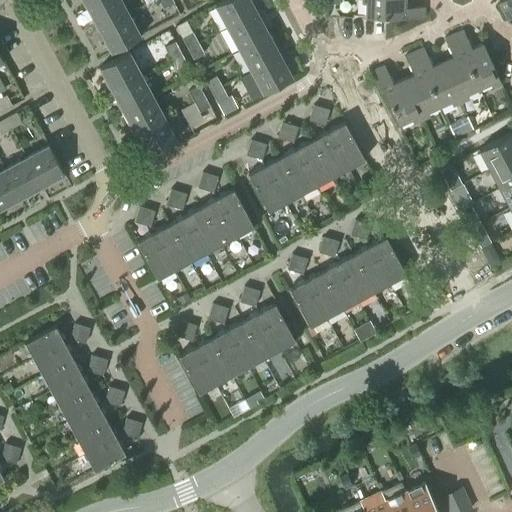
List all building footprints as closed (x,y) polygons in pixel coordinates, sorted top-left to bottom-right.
[(127,10),(121,0),(94,0),(87,4),(98,25),(127,10)] [(227,24),(255,9),(250,0),(221,0),(215,3),(227,24)] [(404,5),(404,0),(365,0),(365,14),(424,17),(424,6),(404,5)] [(511,5),(511,0),(502,0),(497,3),(502,11),(511,5)] [(511,5),(502,11),(507,20),(511,17),(511,5)] [(267,30),(256,10),(255,9),(227,24),(238,45),(267,30)] [(140,35),(128,12),(127,10),(98,25),(112,50),(140,35)] [(182,36),(192,31),(186,20),(176,26),(182,36)] [(478,87),(478,86),(499,77),(483,42),(472,47),(463,28),(454,33),(478,87)] [(278,51),(268,32),(267,30),(238,45),(250,67),(278,51)] [(203,52),(198,42),(192,31),(182,36),(182,37),(193,57),(203,52)] [(458,95),(478,87),(454,33),(444,37),(452,55),(442,60),(458,95)] [(170,57),(181,51),(175,40),(164,46),(170,57)] [(458,95),(442,60),(432,64),(424,46),(414,51),(438,104),(458,95)] [(111,87),(140,72),(128,50),(100,66),(111,87)] [(189,71),(184,62),(186,61),(181,51),(170,57),(180,76),(189,71)] [(292,76),(280,53),(278,51),(250,67),(263,92),(292,76)] [(419,113),(438,104),(414,51),(404,55),(413,73),(402,78),(419,113)] [(419,113),(402,78),(393,82),(384,64),(374,69),(398,122),(419,113)] [(151,93),(141,73),(140,72),(111,87),(123,108),(151,93)] [(211,91),(222,85),(216,74),(205,80),(211,91)] [(228,95),(226,92),(240,84),(237,77),(222,85),(211,91),(217,101),(228,95)] [(193,100),(203,94),(198,84),(188,90),(193,100)] [(163,114),(152,95),(151,93),(123,108),(134,129),(163,114)] [(0,107),(1,110),(12,104),(6,94),(0,96),(0,107)] [(199,111),(210,105),(203,94),(193,100),(199,111)] [(189,126),(203,118),(193,102),(180,110),(189,126)] [(311,111),(327,116),(329,108),(313,103),(311,111)] [(5,117),(11,127),(21,122),(16,111),(5,117)] [(309,119),(324,123),(327,116),(311,111),(309,119)] [(176,139),(164,116),(163,114),(134,129),(147,154),(176,139)] [(473,128),(467,115),(448,125),(454,137),(473,128)] [(0,132),(0,133),(11,127),(5,117),(0,119),(0,132)] [(347,167),(363,158),(364,157),(344,120),(327,130),(347,167)] [(280,128),(295,133),(298,125),(282,121),(280,128)] [(278,136),(293,140),(295,133),(280,128),(278,136)] [(331,175),(347,167),(327,130),(311,138),(331,175)] [(511,130),(479,148),(489,168),(511,156),(511,130)] [(248,146),(263,150),(266,142),(250,138),(248,146)] [(315,184),(331,175),(311,138),(295,147),(315,184)] [(38,185),(62,173),(64,172),(48,143),(23,157),(38,185)] [(246,153),(261,158),(263,150),(248,146),(246,153)] [(300,192),(315,184),(295,147),(279,155),(300,192)] [(284,201),(300,192),(279,155),(264,164),(284,201)] [(511,180),(511,156),(489,168),(499,187),(511,180)] [(17,197),(38,185),(23,157),(2,168),(17,197)] [(268,210),(284,201),(264,164),(248,172),(268,210)] [(0,206),(17,197),(2,168),(0,169),(0,206)] [(200,178),(215,183),(217,175),(202,170),(200,178)] [(197,186),(213,190),(215,183),(200,178),(197,186)] [(511,180),(499,187),(509,206),(511,204),(511,180)] [(168,195),(184,200),(186,192),(171,187),(168,195)] [(216,197),(236,234),(253,225),(233,188),(216,197)] [(166,203),(181,208),(184,200),(168,195),(166,203)] [(220,242),(236,234),(216,197),(200,205),(220,242)] [(136,212),(152,217),(154,209),(139,204),(136,212)] [(204,251),(220,242),(200,205),(184,214),(204,251)] [(134,220),(150,225),(152,217),(136,212),(134,220)] [(189,260),(204,251),(184,214),(168,222),(189,260)] [(353,226),(368,230),(370,222),(355,218),(353,226)] [(173,268),(189,260),(168,222),(153,231),(173,268)] [(350,234),(366,238),(368,230),(353,226),(350,234)] [(157,277),(173,268),(153,231),(137,240),(157,277)] [(321,243),(336,248),(339,240),(323,235),(321,243)] [(388,281),(404,272),(405,272),(385,235),(368,244),(388,281)] [(319,251),(334,255),(336,248),(321,243),(319,251)] [(373,290),(388,281),(368,244),(352,253),(373,290)] [(305,265),(308,257),(292,252),(289,260),(305,265)] [(357,298),(373,290),(352,253),(337,261),(357,298)] [(287,268),(302,273),(305,265),(289,260),(287,268)] [(341,307),(357,298),(337,261),(321,270),(341,307)] [(325,315),(341,307),(321,270),(305,278),(325,315)] [(309,324),(325,315),(305,278),(289,287),(309,324)] [(242,293),(257,298),(260,290),(244,285),(242,293)] [(240,300),(255,305),(257,298),(242,293),(240,300)] [(210,310),(226,315),(228,307),(213,302),(210,310)] [(277,348),(294,339),(274,302),(257,311),(277,348)] [(208,318),(223,322),(226,315),(210,310),(208,318)] [(262,356),(277,348),(257,311),(242,320),(262,356)] [(178,327),(194,332),(196,324),(181,319),(178,327)] [(246,365),(262,356),(242,320),(226,328),(246,365)] [(72,329),(87,334),(90,326),(74,322),(72,329)] [(64,340),(57,327),(55,324),(25,341),(33,357),(64,340)] [(176,335),(192,340),(194,332),(178,327),(176,335)] [(230,374),(246,365),(226,328),(210,337),(230,374)] [(69,337),(85,342),(87,334),(72,329),(69,337)] [(214,382),(230,374),(210,337),(194,345),(214,382)] [(72,356),(64,341),(64,340),(33,357),(42,373),(72,356)] [(198,391),(214,382),(194,345),(178,354),(198,391)] [(89,361),(105,366),(107,358),(91,353),(89,361)] [(81,372),(73,356),(72,356),(42,373),(50,388),(81,372)] [(87,369),(102,373),(105,366),(89,361),(87,369)] [(90,387),(81,372),(50,388),(59,404),(90,387)] [(2,385),(5,393),(13,388),(10,380),(2,385)] [(106,392),(122,397),(124,389),(109,385),(106,392)] [(98,403),(90,388),(90,387),(59,404),(68,420),(98,403)] [(104,400),(120,405),(122,397),(106,392),(104,400)] [(107,419),(98,403),(68,420),(76,436),(107,419)] [(123,424),(139,429),(141,421),(126,416),(123,424)] [(115,435),(107,419),(76,436),(85,451),(115,435)] [(121,432),(136,437),(139,429),(123,424),(121,432)] [(94,468),(124,451),(115,435),(85,451),(94,468)] [(2,450),(18,454),(20,447),(5,442),(2,450)] [(415,443),(408,446),(412,457),(420,454),(415,443)] [(0,457),(16,462),(18,454),(2,450),(0,457)] [(346,475),(339,478),(343,489),(351,486),(346,475)] [(438,511),(424,480),(404,489),(414,511),(438,511)] [(389,511),(414,511),(404,489),(400,481),(380,490),(389,511)] [(450,490),(454,497),(465,492),(462,485),(450,490)] [(360,499),(365,511),(389,511),(380,490),(360,499)] [(440,495),(443,502),(454,497),(450,490),(440,495)] [(468,500),(465,492),(454,497),(457,505),(468,500)] [(443,502),(446,510),(457,505),(454,497),(443,502)] [(341,511),(365,511),(360,499),(339,508),(341,511)] [(460,511),(472,507),(468,500),(457,505),(460,511)]
